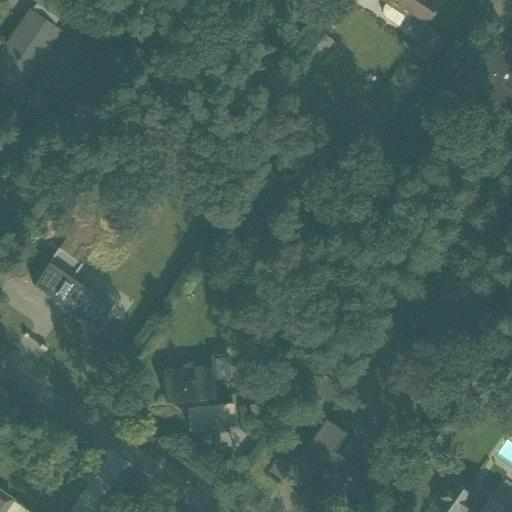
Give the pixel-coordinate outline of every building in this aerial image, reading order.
[(375,0),(419,29),(438,0),(375,0)] [(0,53),(0,85),(17,97),(64,27),(33,6),(0,53)] [(451,76),(511,114),(511,113),(511,65),(473,41),(451,76)] [(0,200),(12,181),(0,173),(0,200)] [(42,272),(86,312),(102,294),(58,255),(42,272)] [(191,430),(240,423),(236,397),(220,399),(215,360),(163,367),(168,403),(187,400),(191,430)] [(292,456),(340,486),(370,439),(321,409),(292,456)] [(424,510),(426,511),(498,511),(447,476),(424,510)] [(22,511),(4,501),(8,494),(0,488),(0,511),(22,511)]
